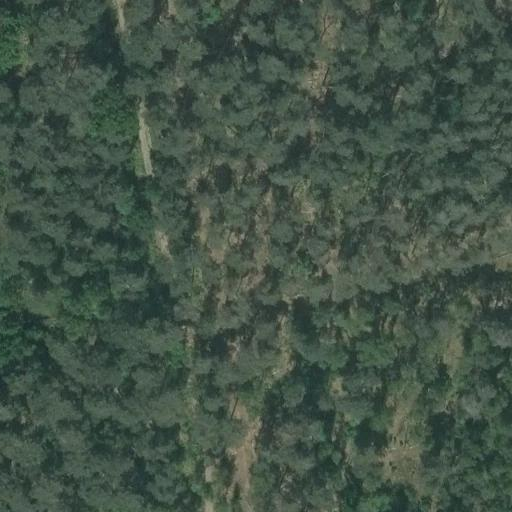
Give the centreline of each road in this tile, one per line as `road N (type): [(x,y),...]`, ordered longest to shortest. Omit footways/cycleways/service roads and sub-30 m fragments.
road 1 (track): [(209,511),(105,0)]
road 2 (unknown): [(247,511),(214,324),(215,277),(169,62),(164,0)]
